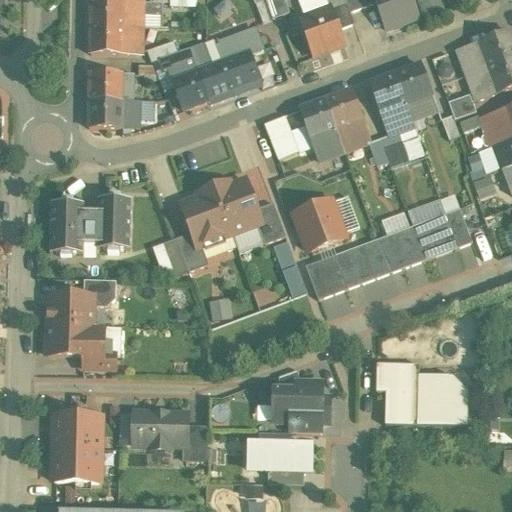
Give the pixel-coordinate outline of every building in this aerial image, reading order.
[(195,0),(171,0),(171,8),(196,9),(195,0)] [(265,0),(273,22),(290,16),(284,0),(265,0)] [(317,0),(302,6),(301,9),(305,20),(330,11),(325,0),(317,0)] [(345,0),(325,0),(330,11),(331,11),(339,33),(355,27),(351,16),(345,0)] [(345,0),(351,16),(377,6),(374,0),(345,0)] [(374,0),(377,6),(387,33),(395,30),(396,29),(400,27),(401,28),(418,22),(410,0),(374,0)] [(147,3),(93,2),(93,4),(92,29),(135,30),(135,19),(147,19),(147,3)] [(330,11),(305,20),(309,31),(305,32),(315,60),(345,49),(339,33),(331,11),(330,11)] [(92,29),(91,58),(137,58),(142,56),(143,30),(92,29)] [(473,77),(511,62),(511,39),(510,34),(459,53),(465,68),(469,66),(473,77)] [(243,39),(218,49),(234,94),(259,85),(243,39)] [(174,44),(147,54),(152,66),(161,62),(178,56),(174,44)] [(213,69),(205,47),(191,53),(210,103),(234,94),(218,49),(217,49),(223,65),(213,69)] [(191,53),(186,54),(184,54),(178,56),(161,62),(164,72),(170,72),(185,112),(210,103),(191,53)] [(511,92),(511,62),(473,77),(477,87),(472,89),(478,105),(511,92)] [(422,67),(396,77),(411,117),(421,113),(425,121),(439,116),(432,98),(433,98),(422,67)] [(135,77),(91,77),(90,104),(134,104),(135,77)] [(396,77),(372,86),(370,86),(385,126),(399,121),(401,128),(413,124),(411,117),(396,77)] [(352,93),(326,102),(344,149),(347,155),(347,156),(369,148),(369,146),(370,146),(368,141),(370,140),(352,93)] [(470,98),(449,105),(455,123),(477,115),(470,98)] [(326,102),(300,112),(320,165),(347,155),(344,149),(326,102)] [(134,104),(90,104),(90,131),(123,132),(123,131),(141,132),(142,104),(134,104)] [(511,111),(481,123),(490,149),(507,143),(511,141),(511,111)] [(286,120),(266,127),(279,163),(300,155),(286,120)] [(448,121),(438,125),(445,144),(455,141),(448,121)] [(481,131),(462,139),(470,158),(490,150),(481,131)] [(511,141),(507,143),(490,149),(491,151),(494,150),(503,173),(511,169),(511,141)] [(388,165),(380,142),(370,146),(369,146),(369,148),(377,169),(388,165)] [(403,156),(388,161),(392,172),(407,168),(403,156)] [(511,169),(503,173),(511,197),(511,169)] [(247,183),(224,192),(223,188),(215,191),(232,236),(241,232),(245,233),(258,228),(263,226),(257,212),(247,183)] [(215,191),(199,197),(200,200),(181,208),(192,236),(197,250),(202,249),(222,241),(225,238),(232,236),(215,191)] [(98,215),(84,215),(85,207),(73,206),(74,202),(63,202),(63,206),(52,206),(50,256),(61,257),(61,261),(72,261),(72,257),(83,257),(84,247),(98,247),(97,252),(108,252),(108,257),(119,257),(119,253),(130,253),(132,202),(121,202),(121,198),(110,197),(110,202),(99,202),(98,215)] [(352,199),(341,203),(349,235),(361,232),(352,199)] [(331,205),(296,218),(310,255),(345,242),(331,205)] [(287,240),(274,206),(257,212),(263,226),(258,228),(265,248),(287,240)] [(473,246),(460,212),(446,217),(459,251),(473,246)] [(405,216),(382,224),(388,239),(410,231),(405,216)] [(446,217),(413,230),(426,264),(459,251),(446,217)] [(388,239),(378,243),(391,276),(426,264),(413,230),(410,231),(388,239)] [(197,250),(192,236),(177,242),(185,264),(189,274),(189,276),(209,268),(202,249),(197,250)] [(177,242),(165,247),(173,268),(185,264),(177,242)] [(378,243),(364,248),(377,282),(391,276),(378,243)] [(295,301),(310,296),(289,244),(275,250),(295,301)] [(364,248),(350,253),(362,287),(377,282),(364,248)] [(350,253),(335,259),(348,293),(362,287),(350,253)] [(335,259),(306,269),(319,303),(348,293),(335,259)] [(185,264),(173,268),(177,279),(189,274),(185,264)] [(117,284),(85,284),(84,299),(94,300),(94,310),(107,311),(116,302),(117,284)] [(84,299),(50,299),(49,329),(94,330),(94,310),(94,300),(84,299)] [(215,325),(234,322),(231,301),(211,305),(215,325)] [(94,330),(49,329),(48,359),(85,360),(104,360),(104,359),(105,330),(94,330)] [(104,360),(85,360),(84,372),(116,372),(116,359),(104,359),(104,360)] [(420,369),(377,367),(377,396),(386,396),(385,429),(468,431),(469,397),(453,380),(420,379),(420,369)] [(297,386),(296,395),(275,394),(274,425),(292,426),(322,426),(330,426),(330,402),(322,402),(323,387),(297,386)] [(189,418),(134,417),(134,449),(151,449),(151,453),(170,454),(170,450),(188,450),(189,418)] [(56,452),(99,453),(100,420),(57,419),(56,452)] [(322,426),(292,426),(291,438),(321,438),(322,426)] [(206,455),(187,454),(187,465),(207,466),(208,431),(207,431),(206,455)] [(313,450),(260,449),(260,450),(250,449),(249,474),(260,474),(269,474),(305,475),(312,475),(313,466),(313,450)] [(98,486),(99,453),(56,452),(55,485),(98,486)] [(305,475),(269,474),(268,489),(304,489),(305,475)]
